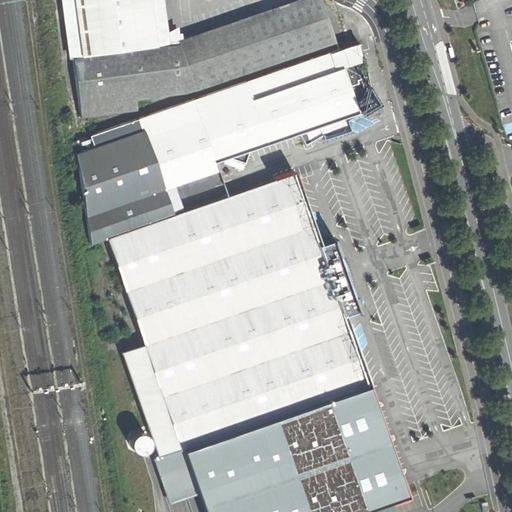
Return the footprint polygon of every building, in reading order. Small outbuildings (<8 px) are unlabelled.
[(64,0),(72,57),(82,55),(74,0),(64,0)] [(74,0),(82,55),(167,44),(165,32),(161,0),(74,0)] [(277,0),(173,37),(174,43),(177,46),(255,18),(305,0),(277,0)] [(305,0),(255,18),(177,46),(192,89),(333,38),(319,0),(305,0)] [(140,117),(168,200),(222,181),(213,161),(228,156),(243,162),(246,156),(247,149),(298,132),(304,143),(310,139),(320,134),(322,137),(325,137),(326,134),(333,131),(343,128),(346,129),(349,129),(346,120),(355,114),(376,106),(369,86),(359,41),(140,117)] [(174,43),(167,44),(82,55),(72,57),(79,118),(135,112),(134,102),(192,89),(177,46),(174,43)] [(172,214),(171,207),(168,200),(140,117),(84,136),(86,149),(75,153),(90,243),(106,237),(172,214)] [(106,237),(137,320),(180,447),(195,492),(202,511),(355,511),(363,509),(324,397),(368,382),(343,312),(355,307),(356,309),(359,308),(353,292),(351,293),(342,271),(335,251),(339,250),(332,234),(330,234),(330,237),(318,241),(293,167),(272,175),(272,177),(172,214),(106,237)] [(128,318),(130,314),(130,309),(127,304),(123,301),(117,301),(111,305),(109,310),(110,315),(112,319),(118,321),(123,321),(128,318)] [(180,447),(137,320),(127,323),(134,345),(122,349),(157,454),(180,447)] [(403,486),(368,382),(324,397),(363,509),(406,495),(403,486)] [(167,503),(195,492),(180,447),(152,456),(167,503)]
